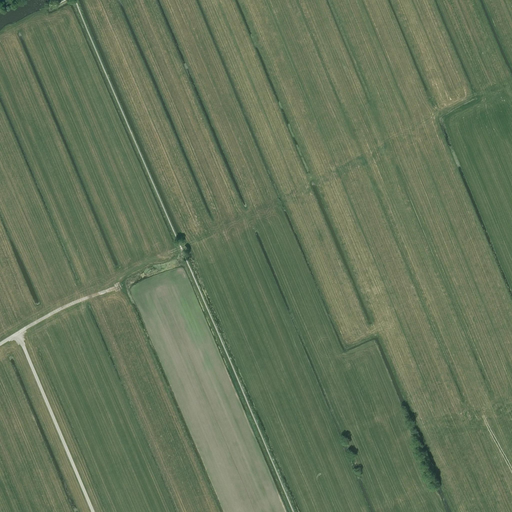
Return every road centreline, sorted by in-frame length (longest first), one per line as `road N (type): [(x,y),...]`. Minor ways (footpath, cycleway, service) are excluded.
road 1 (track): [(180,248),(0,345)]
road 2 (track): [(92,511),(17,334)]
